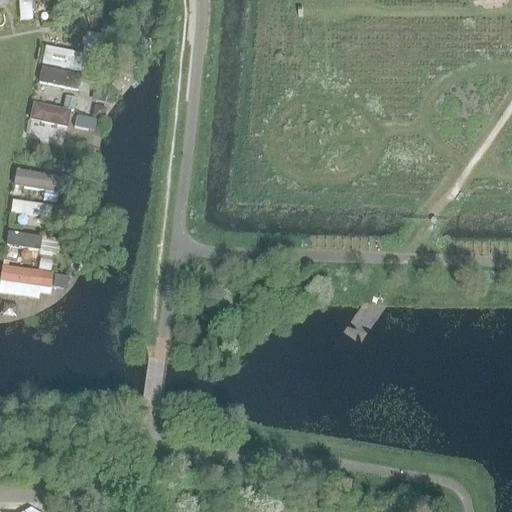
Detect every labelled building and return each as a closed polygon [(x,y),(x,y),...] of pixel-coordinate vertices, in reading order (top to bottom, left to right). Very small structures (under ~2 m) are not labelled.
[(33,0),(20,0),(21,22),(34,21),(33,0)] [(99,16),(88,20),(91,32),(103,28),(99,16)] [(41,66),(95,77),(103,38),(86,34),(82,56),(45,49),(41,66)] [(44,68),(41,84),(82,94),(86,78),(44,68)] [(105,104),(106,93),(93,90),(91,102),(105,104)] [(63,110),(73,113),(76,101),(66,99),(63,110)] [(32,121),(69,131),(74,113),(36,104),(32,121)] [(76,118),(74,129),(87,131),(89,121),(76,118)] [(62,177),(60,190),(69,191),(71,179),(62,177)] [(82,193),(63,192),(63,209),(82,209),(82,205),(82,193)] [(42,202),(56,204),(58,196),(44,193),(42,202)] [(14,204),(13,217),(54,219),(54,205),(14,204)] [(43,235),(53,237),(54,229),(45,227),(43,235)] [(9,235),(9,249),(42,250),(43,237),(9,235)] [(51,263),(40,261),(39,270),(50,272),(51,263)] [(62,291),(63,287),(67,287),(68,279),(54,277),(53,289),(62,291)]
